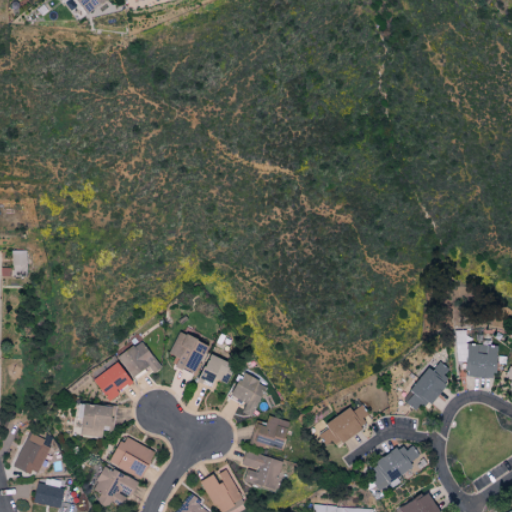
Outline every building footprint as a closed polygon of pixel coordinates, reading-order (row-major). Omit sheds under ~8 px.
[(76,0),(88,12),(100,0),(76,0)] [(25,250),(11,250),(10,275),(25,276),(25,250)] [(172,366),(191,375),(205,344),(177,331),(167,353),(176,357),(172,366)] [(151,373),(159,367),(139,340),(116,357),(131,377),(146,366),(151,373)] [(494,345),(465,344),(464,377),(493,377),(494,345)] [(195,382),(208,387),(211,378),(225,383),(232,363),(205,354),(195,382)] [(424,406),(450,372),(437,361),(430,370),(426,367),(407,391),(411,394),(404,402),(414,410),(420,402),(424,406)] [(130,382),(115,362),(91,380),(106,400),(130,382)] [(264,384),(240,373),(229,396),(244,403),(240,412),(249,417),(264,384)] [(100,426),(111,426),(112,405),(76,404),(75,416),(79,416),(78,435),(100,436),(100,426)] [(317,434),(323,444),(330,440),(333,445),(365,425),(360,418),(366,415),(359,404),(350,410),(348,407),(322,423),(326,429),(317,434)] [(249,439),(278,449),(287,421),(266,415),(264,423),(255,420),(249,439)] [(40,444),(43,439),(28,431),(11,464),(34,476),(48,448),(40,444)] [(139,478),(152,450),(121,436),(108,464),(139,478)] [(411,468),(407,462),(416,456),(410,446),(403,450),(399,445),(370,462),(375,471),(368,476),(376,490),(411,468)] [(239,466),(245,467),(241,482),(272,490),(280,460),(243,451),(239,466)] [(135,481),(103,465),(91,489),(100,493),(96,502),(106,507),(109,501),(122,507),(135,481)] [(214,511),(221,511),(241,502),(224,469),(213,475),(212,473),(199,480),(214,511)] [(31,502),(57,508),(61,488),(35,482),(31,502)] [(399,511),(437,511),(424,492),(397,509),(399,511)] [(210,511),(187,496),(176,511),(210,511)]
